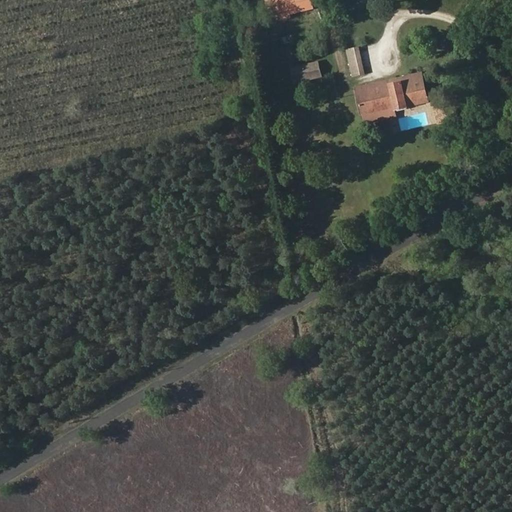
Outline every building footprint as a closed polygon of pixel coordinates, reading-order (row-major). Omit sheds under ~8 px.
[(313,8),(310,0),(273,0),(278,16),(313,8)] [(349,47),(352,75),(365,73),(361,45),(349,47)] [(321,76),(317,63),(292,69),(296,82),(321,76)] [(368,89),(367,84),(353,87),(359,113),(394,105),(395,109),(426,101),(419,73),(408,75),(409,79),(368,89)] [(408,75),(367,84),(368,89),(409,79),(408,75)] [(362,123),(396,116),(395,109),(394,105),(359,113),(362,123)] [(403,130),(431,122),(428,110),(400,118),(403,130)]
